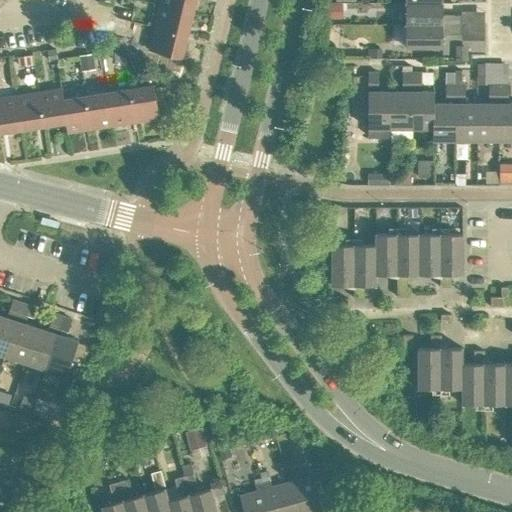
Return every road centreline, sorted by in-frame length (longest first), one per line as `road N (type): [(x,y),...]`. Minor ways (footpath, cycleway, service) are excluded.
road 1 (tertiary): [(207,238),(220,288),(310,409),(343,439),(382,458),(404,458)]
road 2 (tertiary): [(404,458),(344,401),(258,288),(247,239)]
road 3 (tertiary): [(247,239),(299,0)]
road 4 (tertiary): [(260,0),(207,238)]
road 5 (residential): [(207,238),(0,186)]
